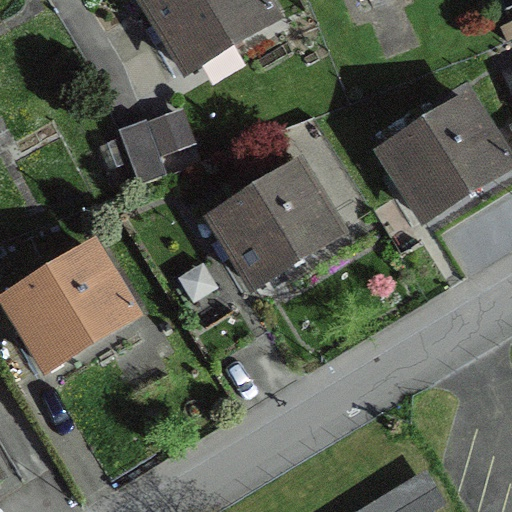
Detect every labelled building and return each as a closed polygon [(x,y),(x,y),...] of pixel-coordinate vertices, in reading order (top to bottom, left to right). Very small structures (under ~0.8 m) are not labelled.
[(255,0),(160,0),(145,9),(184,74),(269,23),(255,0)] [(381,158),(421,223),(505,170),(466,106),(381,158)] [(164,180),(143,124),(115,135),(136,190),(164,180)] [(296,173),(211,225),(251,289),(336,237),(296,173)] [(90,254),(5,306),(44,371),(129,319),(90,254)] [(424,476),(364,511),(435,511),(443,508),(424,476)]
